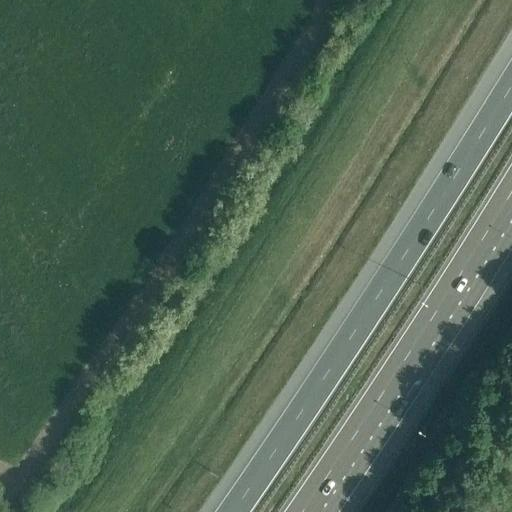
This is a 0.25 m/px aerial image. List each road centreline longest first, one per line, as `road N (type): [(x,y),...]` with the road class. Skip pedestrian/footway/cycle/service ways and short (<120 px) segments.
road 1 (motorway): [(511,81),(224,511)]
road 2 (motorway): [(300,511),(511,187)]
